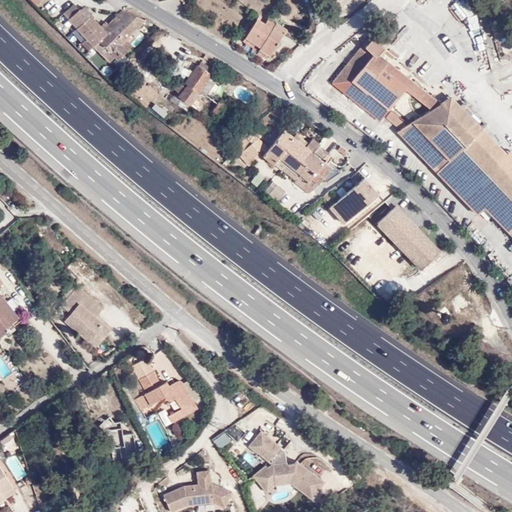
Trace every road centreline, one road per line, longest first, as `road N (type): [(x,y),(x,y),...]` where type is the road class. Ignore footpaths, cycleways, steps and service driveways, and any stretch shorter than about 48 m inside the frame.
road 1 (motorway): [(511,439),(298,295),(121,153),(0,42)]
road 2 (motorway): [(0,88),(107,186),(278,322),(511,477)]
road 3 (unclassified): [(174,312),(461,511)]
road 4 (tertiary): [(511,317),(451,229),(403,180),(276,86)]
road 5 (unclassified): [(0,157),(174,312)]
road 6 (residential): [(159,325),(214,403),(213,418),(153,476)]
road 7 (residential): [(159,325),(0,427)]
road 8 (tertiary): [(276,86),(136,0)]
road 9 (unknown): [(511,138),(423,29)]
road 10 (unclassified): [(276,86),(366,0)]
